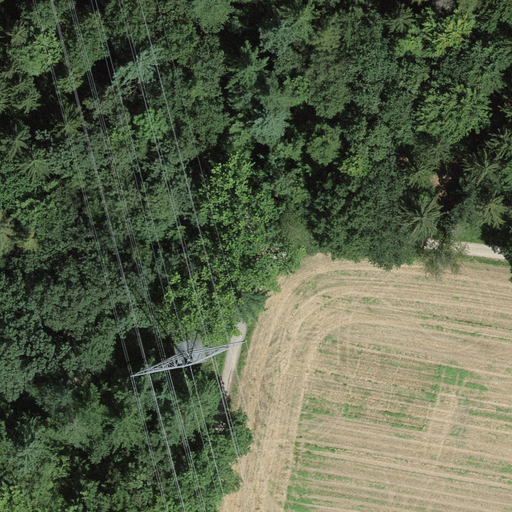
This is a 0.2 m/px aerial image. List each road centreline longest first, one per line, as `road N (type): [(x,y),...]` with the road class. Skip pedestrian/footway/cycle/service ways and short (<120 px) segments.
road 1 (track): [(206,511),(245,317),(281,247),(332,235),(511,253)]
road 2 (track): [(15,0),(199,181),(281,247)]
